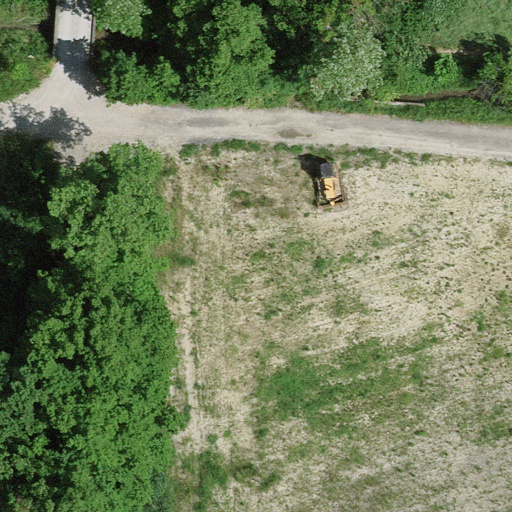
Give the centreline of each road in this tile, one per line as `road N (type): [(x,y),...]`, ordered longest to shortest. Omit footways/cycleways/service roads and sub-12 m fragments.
road 1 (track): [(511,143),(354,129),(65,125)]
road 2 (track): [(22,511),(65,125)]
road 3 (track): [(65,125),(78,0)]
